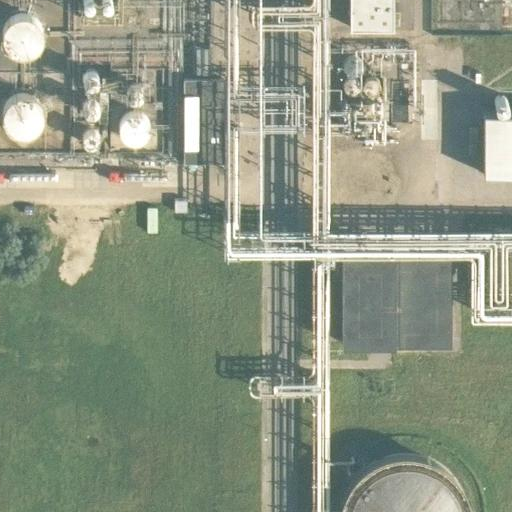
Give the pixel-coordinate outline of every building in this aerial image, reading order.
[(346,0),(346,27),(390,27),(389,0),(346,0)] [(46,32),(21,5),(0,23),(0,26),(23,52),(46,32)] [(212,71),(212,59),(212,45),(194,45),(194,71),(212,71)] [(185,77),(184,158),(223,158),(224,77),(185,77)] [(0,97),(12,131),(44,119),(33,86),(0,96),(0,97)] [(483,174),(511,173),(511,110),(483,111),(483,174)] [(342,343),(424,343),(424,251),(342,251),(342,343)] [(411,455),(404,454),(403,453),(399,453),(392,454),(388,455),(382,458),(378,459),(374,461),(370,464),(365,468),(361,471),(358,474),(355,477),(353,481),(350,484),(348,488),(346,492),(345,496),(343,501),(342,505),(342,509),(342,511),(341,511),(466,511),(466,509),(466,507),(465,502),(465,500),(463,496),(462,492),(460,488),(457,484),(455,480),(454,479),(449,474),(448,472),(445,469),(441,467),(436,463),(430,460),(426,458),(424,458),(420,456),(415,455),(411,455)]
